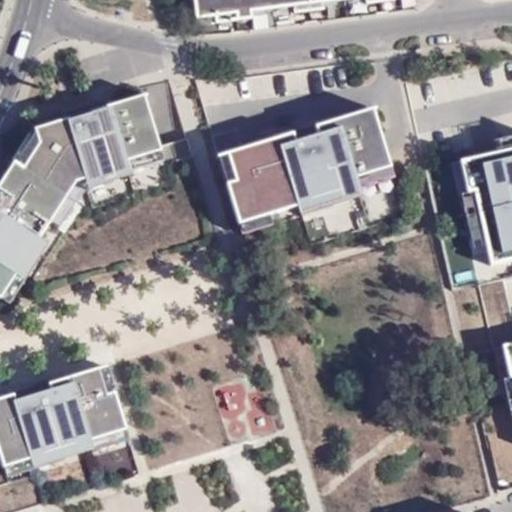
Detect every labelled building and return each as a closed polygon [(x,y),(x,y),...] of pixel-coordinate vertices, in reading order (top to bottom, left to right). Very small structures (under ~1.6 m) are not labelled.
[(193,0),(196,19),(215,16),(216,23),(252,18),(251,11),(293,6),(294,13),(324,9),(323,2),(338,0),(365,0),(366,4),(392,0),(193,0)] [(162,148),(161,143),(145,92),(110,103),(108,97),(83,105),(82,103),(66,108),(69,115),(35,126),(36,127),(40,140),(0,201),(0,294),(2,295),(77,179),(129,163),(127,158),(161,148),(162,148)] [(221,156),(244,233),(304,215),(313,244),(407,215),(374,109),(319,126),(319,125),(296,132),(295,130),(277,136),(278,139),(221,156)] [(36,127),(0,182),(0,201),(40,140),(36,127)] [(161,143),(162,148),(161,148),(165,161),(194,152),(189,134),(161,143)] [(511,137),(498,140),(501,152),(511,149),(511,137)] [(511,149),(501,152),(459,162),(467,194),(473,193),(483,236),(490,266),(511,261),(511,149)] [(470,239),(483,236),(473,193),(467,194),(461,195),(470,239)] [(511,343),(502,346),(509,378),(511,377),(511,343)] [(105,394),(114,392),(106,367),(98,370),(105,394)] [(0,399),(0,460),(2,468),(60,450),(88,442),(125,431),(114,392),(105,394),(98,370),(49,385),(48,381),(34,386),(34,388),(11,395),(11,396),(0,399)] [(511,419),(511,377),(509,378),(503,380),(511,419)] [(128,440),(125,431),(88,442),(91,452),(128,440)] [(60,450),(2,468),(5,478),(63,460),(60,450)]
